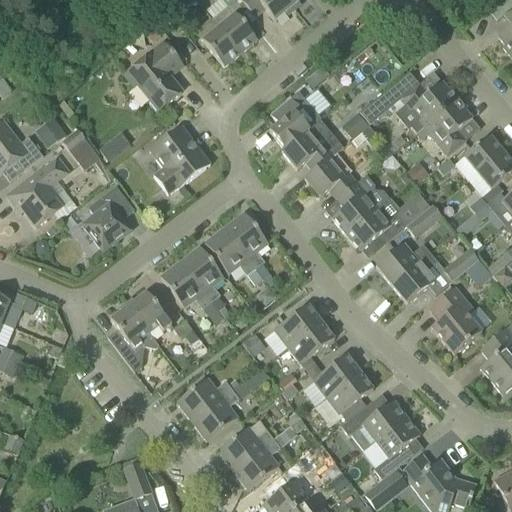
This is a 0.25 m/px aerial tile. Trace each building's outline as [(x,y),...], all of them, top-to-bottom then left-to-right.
[(195,4),(191,0),(183,0),(166,16),(172,23),(195,4)] [(293,13),(282,0),(236,0),(253,21),(264,13),(273,24),(284,15),(286,18),(293,13)] [(282,0),(293,13),(299,7),(297,4),(302,0),(282,0)] [(501,51),(509,60),(511,57),(511,9),(503,18),(511,28),(496,40),(504,48),(501,51)] [(234,17),(217,31),(239,57),(256,44),(234,17)] [(129,43),(139,55),(161,35),(151,24),(129,43)] [(239,57),(217,31),(201,45),(223,71),(239,57)] [(136,88),(157,114),(180,96),(167,80),(181,69),(162,47),(124,78),(133,90),(136,88)] [(410,131),(415,137),(456,104),(441,86),(426,98),(408,76),(358,116),(366,126),(397,101),(417,125),(410,131)] [(0,81),(0,99),(1,101),(10,94),(0,81)] [(268,135),(283,153),(307,133),(292,115),(297,111),(289,101),(269,118),(277,127),(268,135)] [(456,104),(415,137),(421,144),(428,138),(446,160),(464,144),(456,134),(471,122),(456,104)] [(340,130),(350,143),(361,134),(367,130),(356,117),(340,130)] [(34,135),(46,152),(65,139),(52,121),(34,135)] [(0,125),(0,177),(17,165),(24,174),(41,161),(26,142),(20,147),(2,124),(0,125)] [(304,167),(312,175),(312,176),(331,160),(323,150),(320,153),(312,144),(326,133),(318,124),(307,133),(283,153),(280,155),(295,174),(304,167)] [(151,179),(155,183),(167,199),(176,191),(177,193),(209,168),(180,130),(147,155),(160,172),(151,179)] [(367,130),(361,134),(367,141),(372,137),(367,130)] [(61,146),(83,174),(99,162),(77,134),(61,146)] [(120,137),(98,154),(106,164),(128,147),(120,137)] [(462,162),(475,178),(502,155),(489,139),(462,162)] [(511,167),(502,155),(475,178),(488,195),(511,175),(511,167)] [(335,204),(339,202),(338,201),(355,187),(347,177),(350,175),(335,157),(331,160),(312,176),(312,175),(303,183),(318,202),(327,194),(335,204)] [(5,199),(14,212),(18,209),(35,231),(54,217),(59,223),(75,211),(55,185),(67,176),(57,161),(42,172),(41,171),(5,199)] [(436,173),(442,180),(453,170),(448,163),(436,173)] [(99,177),(107,186),(113,181),(105,172),(99,177)] [(331,222),(344,239),(377,212),(388,203),(383,196),(369,194),(359,183),(355,187),(338,201),(339,202),(345,210),(331,222)] [(87,212),(92,219),(80,228),(101,256),(129,235),(123,226),(123,222),(133,215),(115,190),(87,212)] [(511,195),(499,207),(511,222),(511,195)] [(467,210),(473,218),(485,208),(479,201),(467,210)] [(377,212),(344,239),(358,255),(376,241),(383,249),(403,232),(396,223),(397,214),(388,203),(377,212)] [(485,208),(473,218),(479,224),(491,215),(485,208)] [(405,231),(414,242),(440,220),(431,209),(405,231)] [(243,216),(223,231),(254,272),(263,266),(256,256),(267,247),(243,216)] [(54,229),(45,235),(49,241),(58,234),(54,229)] [(254,272),(223,231),(203,247),(227,278),(238,269),(253,290),(262,283),(254,272)] [(374,270),(390,289),(428,258),(421,249),(411,257),(402,247),(374,270)] [(217,315),(216,315),(233,336),(247,325),(242,319),(233,325),(216,302),(219,300),(211,290),(222,281),(198,250),(179,265),(217,315)] [(511,250),(484,273),(490,280),(503,270),(511,261),(511,250)] [(440,275),(450,287),(476,265),(467,253),(440,275)] [(428,258),(390,289),(406,308),(434,285),(425,275),(436,266),(428,258)] [(210,320),(216,315),(217,315),(179,265),(159,280),(183,312),(194,303),(201,313),(203,312),(210,320)] [(511,280),(503,270),(490,280),(501,293),(511,283),(511,280)] [(430,331),(452,359),(480,336),(466,319),(472,314),(454,291),(428,312),(438,324),(430,331)] [(126,306),(125,307),(148,337),(157,330),(161,335),(170,329),(145,296),(133,305),(132,303),(127,307),(126,306)] [(11,308),(20,312),(31,317),(36,305),(16,297),(11,308)] [(0,302),(0,325),(8,306),(0,302)] [(148,337),(125,307),(123,307),(125,309),(119,313),(121,315),(109,324),(116,333),(106,341),(124,364),(141,351),(153,354),(157,351),(147,338),(148,337)] [(272,336),(285,353),(320,326),(307,309),(272,336)] [(171,334),(178,342),(182,340),(190,333),(183,325),(171,334)] [(320,326),(285,353),(298,370),(333,343),(320,326)] [(511,326),(479,353),(488,364),(479,372),(501,399),(511,390),(511,354),(511,355),(511,354),(511,326)] [(190,333),(182,340),(189,349),(197,343),(190,333)] [(50,348),(46,357),(57,361),(59,356),(61,352),(50,348)] [(1,351),(0,354),(0,363),(17,370),(21,359),(1,351)] [(55,367),(66,371),(70,361),(59,356),(57,361),(55,367)] [(310,386),(324,403),(359,376),(345,359),(310,386)] [(17,370),(0,363),(0,376),(12,381),(17,370)] [(238,389),(190,425),(205,445),(236,421),(228,410),(237,403),(267,381),(260,372),(238,389)] [(333,423),(338,430),(365,410),(359,403),(372,393),(359,376),(324,403),(337,420),(333,423)] [(290,377),(276,387),(282,395),(295,384),(290,377)] [(175,406),(190,425),(238,389),(233,383),(227,388),(224,385),(214,393),(206,382),(175,406)] [(290,390),(280,397),(285,403),(295,396),(290,390)] [(360,431),(372,447),(405,422),(392,405),(372,420),(365,410),(338,430),(346,441),(360,431)] [(293,418),(284,425),(289,431),(298,424),(293,418)] [(405,422),(372,447),(385,464),(372,474),(380,484),(406,464),(399,454),(419,439),(405,422)] [(298,424),(289,431),(294,437),(303,430),(298,424)] [(216,455),(231,474),(271,443),(265,435),(256,442),(247,431),(216,455)] [(9,439),(3,453),(16,458),(22,444),(9,439)] [(271,443),(231,474),(246,494),(278,470),(269,459),(278,452),(271,443)] [(398,476),(425,511),(448,511),(452,511),(467,511),(475,489),(454,483),(439,463),(430,470),(421,459),(398,476)] [(120,468),(133,503),(150,497),(138,467),(136,461),(120,468)] [(261,509),(263,511),(293,511),(305,503),(298,494),(304,489),(299,482),(306,476),(297,464),(278,479),(287,489),(261,509)] [(511,511),(511,474),(493,484),(507,511),(511,511)] [(378,485),(361,500),(370,511),(377,511),(391,501),(378,485)] [(311,511),(305,503),(293,511),(322,511),(319,508),(314,511),(311,511)]
